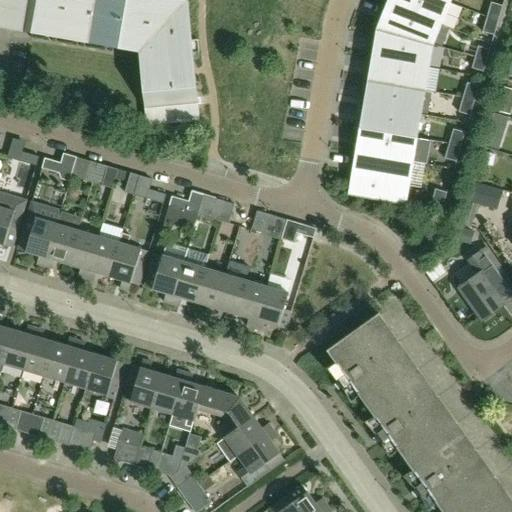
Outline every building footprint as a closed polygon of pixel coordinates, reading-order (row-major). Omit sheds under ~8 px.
[(193,69),(187,2),(178,0),(177,0),(14,0),(10,29),(145,52),(146,63),(142,64),(147,124),(198,119),(197,105),(196,98),(194,76),(193,69)] [(449,2),(443,0),(388,0),(388,2),(389,2),(388,4),(440,25),(449,2)] [(486,18),(498,21),(502,6),(491,3),(486,18)] [(432,45),(440,25),(388,4),(383,17),(382,17),(379,24),(380,24),(378,30),(432,45)] [(482,32),(494,36),(498,21),(486,18),(482,32)] [(428,68),(432,45),(378,30),(375,48),(373,48),(372,56),(373,56),(373,58),(428,68)] [(475,58),(486,61),(489,50),(478,47),(475,58)] [(424,91),(428,68),(373,58),(371,72),(369,71),(368,79),(369,80),(369,82),(424,91)] [(471,69),(483,72),(486,61),(475,58),(471,69)] [(420,115),(424,91),(369,82),(367,95),(365,95),(364,103),(365,103),(365,105),(420,115)] [(463,98),(474,101),(478,87),(467,83),(463,98)] [(458,113),(470,116),(474,101),(463,98),(458,113)] [(509,115),(511,108),(498,104),(497,111),(509,115)] [(416,139),(420,115),(365,105),(363,119),(361,119),(360,127),(361,127),(361,129),(416,139)] [(412,162),(416,139),(361,129),(359,143),(357,142),(356,150),(357,151),(357,153),(412,162)] [(448,146),(460,149),(465,133),(453,129),(448,146)] [(498,150),(502,137),(488,133),(484,146),(498,150)] [(444,159),(456,162),(460,149),(448,146),(444,159)] [(39,157),(22,152),(19,161),(36,167),(39,157)] [(405,203),(412,162),(357,153),(354,166),(353,166),(352,174),(353,174),(352,183),(350,194),(405,203)] [(70,182),(77,158),(63,154),(61,164),(45,159),(42,168),(59,173),(61,179),(70,182)] [(83,181),(92,183),(97,164),(88,161),(83,181)] [(107,167),(97,164),(92,183),(101,186),(107,167)] [(139,176),(130,173),(124,193),(133,195),(139,176)] [(152,180),(139,176),(133,195),(163,204),(166,195),(149,190),(152,180)] [(495,210),(500,191),(473,183),(470,194),(467,202),(477,205),(495,210)] [(442,208),(447,193),(435,189),(430,207),(442,208)] [(0,244),(12,248),(17,230),(26,200),(0,192),(0,244)] [(198,215),(203,195),(191,192),(188,202),(172,197),(169,206),(198,215)] [(224,202),(203,195),(198,215),(219,221),(224,202)] [(44,267),(57,225),(61,210),(32,201),(17,250),(39,256),(36,264),(44,267)] [(224,202),(219,221),(228,224),(234,204),(224,202)] [(477,205),(466,202),(459,224),(470,227),(477,205)] [(251,231),(260,233),(266,214),(257,211),(251,231)] [(275,217),(266,214),(260,233),(269,236),(275,217)] [(316,229),(299,224),(296,233),(313,238),(316,229)] [(68,265),(78,231),(57,225),(44,267),(52,269),(55,261),(68,265)] [(468,245),(472,232),(461,229),(457,242),(468,245)] [(86,279),(98,237),(78,231),(68,265),(80,269),(78,277),(86,279)] [(138,286),(144,268),(149,252),(129,246),(131,236),(123,234),(120,244),(119,243),(109,277),(122,281),(119,289),(128,292),(131,283),(138,286)] [(109,277),(119,243),(98,237),(86,279),(94,281),(96,273),(109,277)] [(163,302),(171,304),(184,262),(188,249),(166,243),(162,256),(154,254),(144,288),(165,294),(163,302)] [(508,280),(486,248),(468,261),(478,275),(458,289),(481,320),(502,305),(492,291),(508,280)] [(194,302),(204,269),(208,255),(188,249),(184,262),(171,304),(179,307),(182,299),(194,302)] [(212,317),(225,275),(204,269),(194,302),(207,306),(205,314),(212,317)] [(236,315),(246,281),(225,275),(212,317),(220,319),(223,311),(236,315)] [(254,329),(266,287),(246,281),(236,315),(248,319),(246,327),(254,329)] [(286,330),(291,312),(283,310),(288,294),(266,287),(254,329),(262,331),(264,323),(286,330)] [(511,511),(511,499),(379,314),(328,351),(337,364),(443,511),(511,511)] [(0,363),(2,364),(12,331),(0,326),(2,319),(0,318),(0,363)] [(23,370),(35,329),(28,326),(25,334),(12,331),(2,364),(23,370)] [(44,377),(54,343),(41,339),(44,331),(35,329),(23,370),(44,377)] [(64,383),(77,341),(69,339),(67,347),(54,343),(44,377),(64,383)] [(85,389),(95,355),(83,351),(85,343),(77,341),(64,383),(85,389)] [(110,351),(108,359),(95,355),(85,389),(106,395),(105,398),(114,400),(124,364),(117,362),(119,354),(110,351)] [(152,409),(162,375),(149,371),(151,363),(142,360),(140,368),(132,366),(127,384),(123,398),(131,400),(130,402),(152,409)] [(172,415),(185,373),(177,371),(174,379),(162,375),(152,409),(172,415)] [(197,410),(203,387),(190,383),(193,375),(185,373),(172,415),(187,419),(185,426),(191,427),(193,421),(194,421),(198,410),(197,410)] [(253,418),(239,398),(203,387),(197,410),(198,410),(225,418),(234,431),(253,418)] [(0,425),(6,428),(12,409),(2,406),(0,414),(0,425)] [(12,409),(6,428),(15,431),(21,411),(12,409)] [(47,440),(53,421),(44,418),(38,437),(47,440)] [(230,462),(238,456),(273,431),(268,424),(261,429),(253,418),(234,431),(224,438),(216,443),(230,462)] [(53,421),(47,440),(68,446),(74,427),(53,421)] [(95,434),(86,431),(80,450),(90,453),(93,441),(95,434)] [(269,471),(284,461),(271,442),(278,438),(273,431),(238,456),(250,474),(264,465),(269,471)] [(128,443),(119,441),(117,447),(113,460),(122,462),(128,443)] [(169,478),(178,472),(185,448),(176,446),(173,457),(161,453),(155,472),(168,476),(169,478)] [(135,466),(155,472),(161,453),(140,447),(135,466)] [(185,448),(178,472),(185,466),(200,455),(202,451),(186,447),(185,448)] [(185,466),(178,472),(169,478),(182,496),(198,484),(185,466)] [(213,477),(201,487),(207,495),(220,486),(213,477)] [(204,492),(198,484),(182,496),(188,504),(188,503),(204,492)] [(318,511),(327,506),(322,499),(315,504),(302,486),(287,497),(268,510),(269,511),(318,511)]
